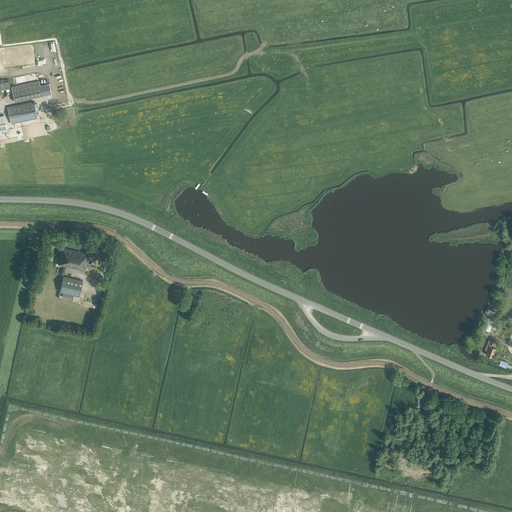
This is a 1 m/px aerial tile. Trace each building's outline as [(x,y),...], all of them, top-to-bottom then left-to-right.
[(0,86),(0,92),(2,92),(2,90),(10,89),(9,81),(5,82),(5,83),(0,83),(0,84),(0,87),(0,86)] [(11,87),(14,101),(42,96),(39,81),(38,81),(17,85),(11,87)] [(37,115),(34,101),(7,107),(10,120),(11,123),(37,118),(37,115)] [(62,248),(58,265),(85,271),(89,253),(63,247),(62,247),(62,248)] [(102,264),(98,280),(104,282),(107,265),(102,264)] [(60,292),(79,296),(83,281),(63,276),(60,292)] [(482,328),(490,332),(491,330),(495,332),(498,327),(493,325),(496,321),(488,317),(482,328)] [(486,355),(492,357),(496,348),(491,346),(493,341),(489,340),(485,350),(488,351),(486,355)] [(502,351),(499,359),(501,360),(499,365),(506,368),(506,367),(511,368),(511,367),(511,357),(510,357),(511,355),(509,355),(509,354),(502,351)]
